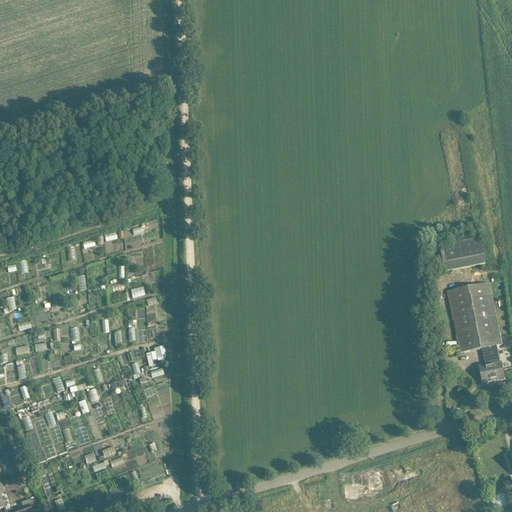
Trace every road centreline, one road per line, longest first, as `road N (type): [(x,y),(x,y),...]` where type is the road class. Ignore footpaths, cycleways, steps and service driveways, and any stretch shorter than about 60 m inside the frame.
road 1 (track): [(186,153),(200,506)]
road 2 (residential): [(200,506),(511,409)]
road 3 (track): [(181,0),(186,153)]
